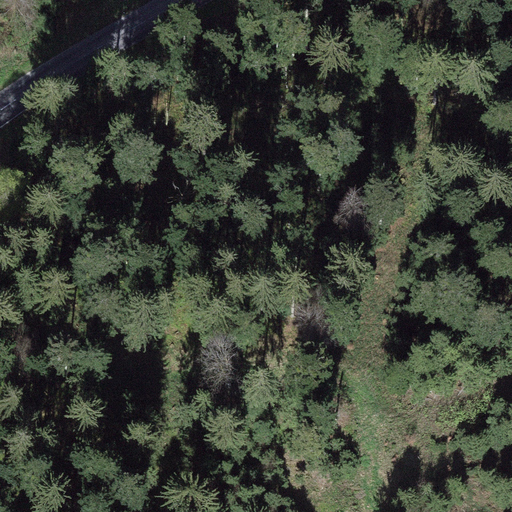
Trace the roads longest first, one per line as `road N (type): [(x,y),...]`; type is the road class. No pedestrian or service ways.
road 1 (track): [(370,511),(371,421),(358,391),(342,380),(177,361),(0,318)]
road 2 (tertiary): [(0,113),(183,0)]
